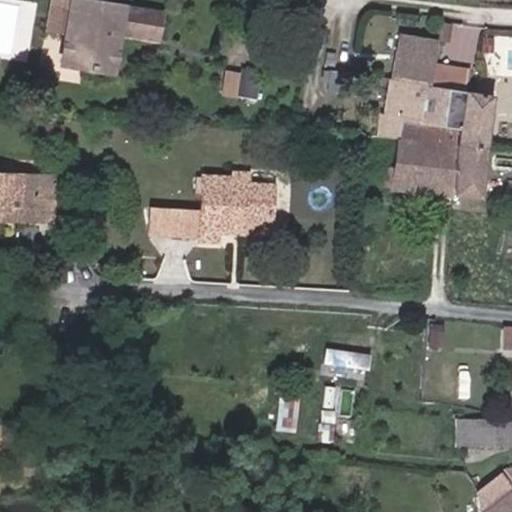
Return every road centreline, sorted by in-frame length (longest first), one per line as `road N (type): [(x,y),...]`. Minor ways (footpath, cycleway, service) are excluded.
road 1 (residential): [(511,316),(67,279)]
road 2 (unclassified): [(511,17),(380,0)]
